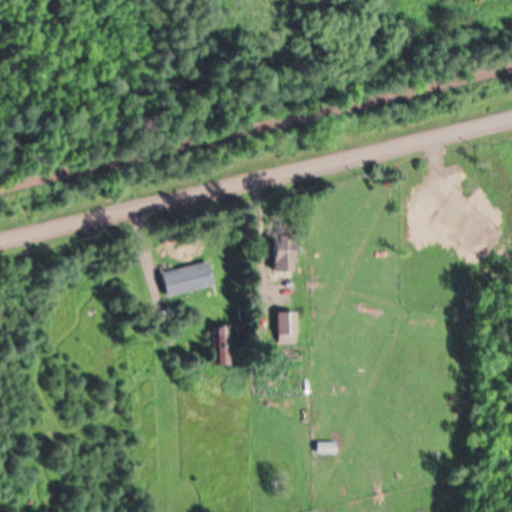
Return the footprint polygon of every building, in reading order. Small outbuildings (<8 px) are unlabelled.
[(272,275),(293,275),(293,238),(272,238),(272,275)] [(161,275),(166,298),(213,289),(209,266),(161,275)] [(277,338),(296,338),(296,315),(277,315),(277,338)] [(212,368),(231,368),(231,329),(212,329),(212,368)] [(330,446),(318,446),(318,456),(330,456),(330,446)]
